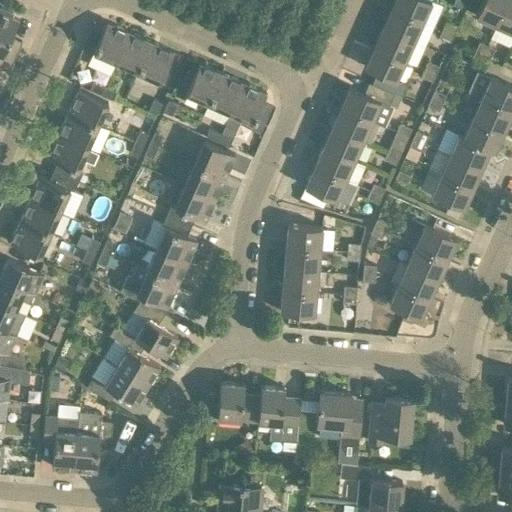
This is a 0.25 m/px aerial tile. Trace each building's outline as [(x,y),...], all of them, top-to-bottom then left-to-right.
[(422,21),(431,1),(429,0),(394,0),(391,7),(422,21)] [(454,0),(452,6),(463,11),(467,3),(460,0),(454,0)] [(482,0),(475,16),(496,25),(506,0),(482,0)] [(511,0),(506,0),(496,25),(511,32),(511,0)] [(413,41),(422,21),(391,7),(382,27),(413,41)] [(0,8),(0,66),(9,71),(20,47),(9,42),(18,21),(11,18),(13,14),(0,8)] [(108,74),(113,63),(127,32),(104,22),(86,64),(108,74)] [(441,29),(453,35),(456,27),(444,22),(441,29)] [(404,61),(413,41),(382,27),(373,47),(404,61)] [(453,35),(441,29),(437,37),(449,43),(453,35)] [(151,42),(127,32),(113,63),(137,72),(151,42)] [(173,52),(151,42),(137,72),(160,82),(173,52)] [(474,51),(481,55),(486,45),(478,42),(474,51)] [(486,45),(481,55),(489,58),(494,49),(486,45)] [(396,80),(404,61),(373,47),(364,67),(376,73),(372,84),(393,93),(400,96),(405,84),(396,80)] [(489,58),(481,55),(474,51),(469,61),(485,68),(489,58)] [(423,69),(435,74),(439,67),(427,61),(423,69)] [(208,103),(221,73),(199,63),(185,94),(208,103)] [(435,74),(423,69),(420,77),(432,82),(435,74)] [(482,93),(490,74),(478,69),(470,88),(482,93)] [(208,103),(229,113),(230,114),(244,83),(221,73),(208,103)] [(481,97),(511,111),(511,86),(490,77),(481,97)] [(115,92),(111,90),(93,82),(89,90),(112,100),(115,92)] [(340,107),(371,121),(380,101),(388,104),(393,93),(372,84),(368,82),(364,93),(349,87),(340,107)] [(222,133),(218,142),(228,146),(240,118),(251,123),(262,103),(266,93),(244,83),(230,114),(222,133)] [(68,112),(98,125),(108,103),(78,90),(68,112)] [(430,98),(441,103),(445,95),(433,90),(430,98)] [(472,117),(503,131),(511,112),(511,111),(481,97),(472,117)] [(441,103),(430,98),(426,106),(438,111),(441,103)] [(9,103),(0,99),(0,110),(4,112),(5,111),(9,103)] [(152,99),(151,102),(148,109),(147,111),(156,114),(161,103),(152,99)] [(176,103),(167,100),(162,112),(170,116),(176,103)] [(176,103),(172,112),(178,114),(182,106),(176,103)] [(362,141),(371,121),(340,107),(331,127),(362,141)] [(58,134),(88,148),(98,125),(68,112),(58,134)] [(503,131),(472,117),(464,136),(459,134),(458,135),(489,150),(494,152),(503,131)] [(407,137),(411,129),(399,123),(396,132),(407,137)] [(218,142),(222,133),(209,127),(205,136),(218,142)] [(354,161),(362,141),(331,127),(322,147),(354,161)] [(133,142),(142,145),(147,134),(138,130),(133,142)] [(148,143),(157,146),(162,135),(154,131),(148,143)] [(412,138),(423,144),(427,136),(415,131),(412,138)] [(407,137),(396,132),(387,152),(399,157),(407,137)] [(53,170),(78,181),(82,172),(78,170),(88,148),(58,134),(48,156),(57,161),(53,170)] [(441,151),(449,155),(481,169),(489,150),(458,135),(449,155),(441,151)] [(423,144),(412,138),(408,146),(420,151),(423,144)] [(204,141),(194,163),(225,176),(235,154),(204,141)] [(142,145),(133,142),(128,153),(137,157),(142,145)] [(157,146),(148,143),(143,154),(151,158),(157,146)] [(345,181),(354,161),(322,147),(313,167),(345,181)] [(399,157),(387,152),(383,160),(395,165),(399,157)] [(481,169),(449,155),(440,175),(472,189),(481,169)] [(225,176),(194,163),(184,185),(215,199),(225,176)] [(313,167),(304,187),(336,201),(345,181),(313,167)] [(29,198),(60,211),(70,189),(74,191),(78,181),(53,170),(49,180),(39,175),(29,198)] [(394,178),(406,184),(409,176),(398,170),(394,178)] [(472,189),(440,175),(432,195),(463,209),(472,189)] [(369,191),(381,196),(384,189),(372,183),(369,191)] [(170,206),(166,215),(191,226),(195,217),(205,221),(215,199),(184,185),(175,208),(170,206)] [(381,196),(369,191),(365,199),(377,204),(381,196)] [(19,220),(50,234),(60,211),(29,198),(19,220)] [(114,227),(124,231),(130,217),(120,213),(114,227)] [(166,227),(156,249),(186,262),(196,240),(187,235),(191,226),(166,215),(162,225),(166,227)] [(388,223),(377,218),(376,218),(373,225),(385,231),(388,223)] [(40,256),(50,234),(19,220),(9,243),(40,256)] [(288,224),(286,246),(320,249),(322,227),(288,224)] [(424,224),(416,244),(447,258),(456,238),(424,224)] [(385,231),(373,225),(369,233),(381,238),(385,231)] [(86,249),(94,253),(99,242),(91,238),(86,249)] [(100,250),(109,254),(114,242),(106,239),(100,250)] [(346,251),(359,252),(359,244),(347,243),(346,251)] [(406,265),(438,279),(447,258),(416,244),(406,265)] [(284,268),(318,271),(320,249),(286,246),(284,268)] [(94,253),(86,249),(80,261),(89,265),(94,253)] [(156,249),(146,271),(177,285),(186,262),(156,249)] [(109,254),(100,250),(95,262),(104,265),(109,254)] [(359,252),(346,251),(345,259),(358,261),(359,252)] [(117,260),(111,257),(107,266),(113,268),(117,260)] [(43,275),(7,259),(0,275),(0,278),(34,294),(43,275)] [(362,273),(375,274),(375,265),(362,264),(362,273)] [(406,265),(398,284),(429,299),(438,279),(406,265)] [(177,285),(146,271),(136,266),(130,277),(127,275),(120,290),(163,310),(165,306),(167,307),(177,285)] [(282,290),(316,293),(318,271),(284,268),(282,290)] [(375,274),(362,273),(361,281),(374,282),(375,274)] [(34,294),(0,278),(0,303),(15,310),(20,299),(30,304),(34,294)] [(87,283),(83,281),(79,280),(75,290),(83,293),(87,283)] [(420,319),(429,299),(398,284),(389,305),(420,319)] [(342,295),(355,296),(356,287),(343,286),(342,295)] [(165,312),(163,311),(163,310),(120,290),(119,291),(140,301),(134,311),(146,318),(134,337),(145,344),(165,356),(177,337),(157,325),(165,312)] [(316,293),(282,290),(280,312),(314,315),(316,293)] [(355,296),(342,295),(341,303),(354,304),(355,296)] [(15,310),(0,303),(0,328),(16,336),(25,315),(15,310)] [(55,328),(63,331),(68,320),(60,317),(55,328)] [(16,336),(0,328),(0,364),(23,370),(25,359),(9,352),(16,336)] [(63,331),(55,328),(50,339),(58,343),(63,331)] [(134,337),(122,330),(116,340),(127,347),(116,366),(147,385),(159,366),(139,354),(145,344),(134,337)] [(56,346),(44,341),(42,347),(53,352),(56,346)] [(64,370),(68,361),(60,357),(55,365),(64,370)] [(0,399),(7,400),(9,382),(27,384),(28,372),(23,370),(0,364),(0,399)] [(109,402),(116,392),(135,404),(147,385),(116,366),(104,384),(93,377),(86,388),(109,402)] [(60,371),(54,370),(53,374),(50,373),(48,387),(57,389),(60,371)] [(217,418),(257,422),(259,396),(243,395),(244,384),(220,382),(217,418)] [(259,396),(257,422),(270,423),(268,440),(295,442),(297,425),(298,425),(300,400),(283,398),(284,388),(261,386),(259,396)] [(316,434),(359,437),(362,407),(349,406),(350,394),(320,391),(317,424),(316,434)] [(371,406),(368,441),(382,443),(383,435),(410,437),(413,400),(385,397),(384,407),(371,406)] [(511,402),(505,401),(503,425),(511,425),(511,402)] [(74,469),(77,432),(79,411),(78,411),(77,418),(44,415),(42,443),(54,444),(52,467),(74,469)] [(79,411),(77,432),(74,469),(96,471),(98,448),(110,449),(112,422),(100,420),(101,413),(79,411)] [(30,425),(38,426),(40,414),(31,413),(30,425)] [(38,426),(30,425),(29,437),(37,438),(38,426)] [(252,451),(249,445),(238,451),(242,457),(252,451)] [(499,472),(511,472),(511,448),(501,448),(499,472)] [(367,480),(369,466),(341,463),(340,478),(367,480)] [(511,472),(499,472),(497,495),(511,496),(511,472)] [(401,482),(371,479),(369,506),(399,509),(401,482)] [(258,511),(261,487),(221,484),(218,511),(258,511)]
